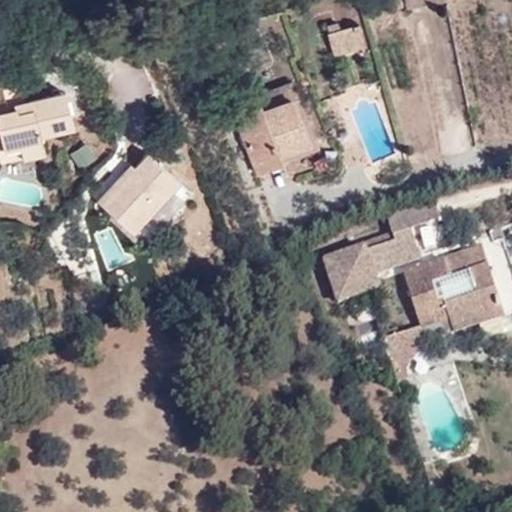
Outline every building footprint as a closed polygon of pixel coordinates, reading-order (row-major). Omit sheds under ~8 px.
[(445,0),(406,0),(409,10),(445,1),(445,0)] [(337,22),(326,26),(328,33),(339,30),(337,22)] [(366,45),(359,23),(339,30),(328,33),(327,34),(333,56),(366,45)] [(238,53),(229,28),(210,33),(219,60),(238,53)] [(195,45),(194,36),(181,38),(180,46),(195,45)] [(299,95),(295,81),(259,94),(264,108),(293,98),(299,95)] [(68,99),(66,91),(51,95),(52,102),(68,99)] [(293,98),(264,108),(259,94),(231,104),(256,171),(283,161),(281,153),(309,143),(293,98)] [(68,99),(52,102),(51,95),(23,102),(24,107),(16,109),(0,113),(0,135),(4,152),(20,147),(44,142),(42,134),(75,126),(68,99)] [(24,160),(47,154),(44,142),(20,147),(24,160)] [(78,168),(93,157),(85,145),(70,156),(78,168)] [(8,164),(24,160),(20,147),(4,152),(8,164)] [(135,165),(122,179),(119,176),(97,200),(134,233),(181,181),(147,151),(135,165)] [(135,165),(131,162),(119,176),(122,179),(135,165)] [(387,216),(395,236),(322,263),(336,301),(381,285),(376,271),(420,255),(409,228),(439,217),(432,200),(387,216)] [(505,317),(484,246),(403,272),(420,327),(449,318),(454,331),(505,317)] [(420,328),(382,339),(393,372),(406,368),(426,345),(420,328)] [(396,383),(409,378),(406,368),(393,372),(396,383)]
